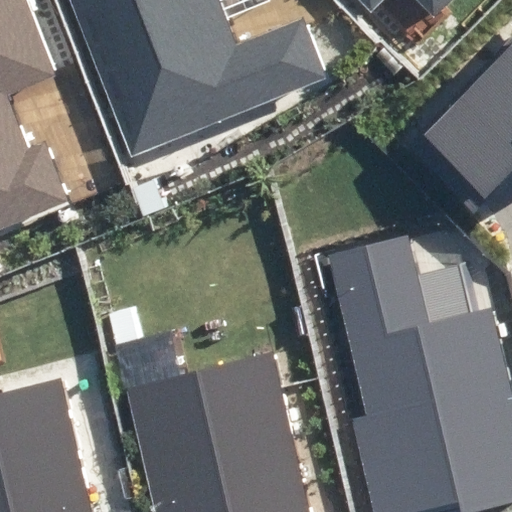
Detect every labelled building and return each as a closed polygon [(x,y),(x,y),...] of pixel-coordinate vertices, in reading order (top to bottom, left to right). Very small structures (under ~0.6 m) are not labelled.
[(0,0),(0,225),(65,200),(43,144),(27,150),(5,96),(53,77),(22,0),(0,0)] [(72,0),(133,153),(325,78),(303,23),(237,49),(217,0),(72,0)] [(361,0),(375,13),(388,0),(414,0),(433,18),(451,0),(361,0)] [(511,49),(424,134),(486,198),(511,172),(511,49)] [(353,419),(374,511),(405,511),(458,500),(460,511),(470,511),(511,502),(511,398),(491,309),(471,314),(460,269),(417,279),(407,236),(332,254),(371,415),(353,419)] [(308,511),(271,356),(128,390),(157,511),(308,511)] [(88,511),(57,382),(0,395),(0,511),(88,511)]
